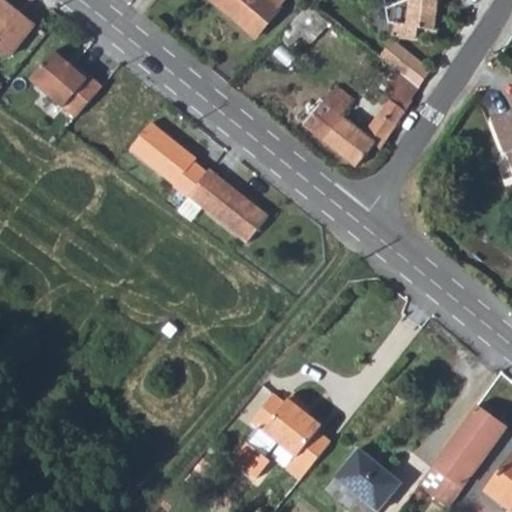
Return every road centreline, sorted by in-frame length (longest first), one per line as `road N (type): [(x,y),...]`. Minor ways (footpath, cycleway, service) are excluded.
road 1 (tertiary): [(362,225),(75,0)]
road 2 (residential): [(511,0),(362,225)]
road 3 (tertiary): [(511,350),(362,225)]
